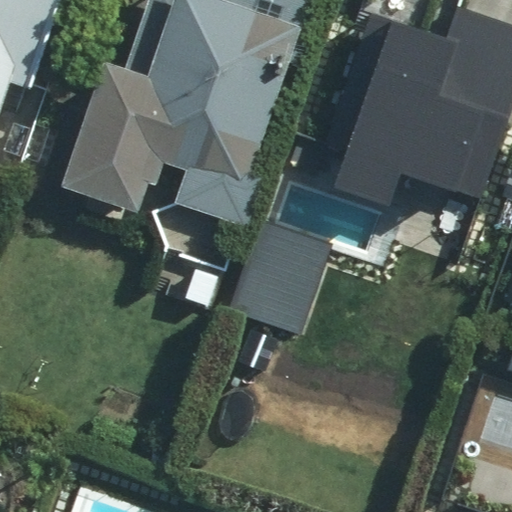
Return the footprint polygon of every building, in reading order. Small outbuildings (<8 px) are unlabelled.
[(0,0),(0,94),(7,73),(30,80),(55,0),(0,0)] [(239,173),(279,47),(299,53),(316,0),(216,0),(214,8),(188,0),(140,0),(117,75),(90,66),(49,197),(125,221),(147,153),(181,164),(167,207),(236,228),(252,177),(239,173)] [(445,89),(332,51),(281,200),(392,237),(411,184),(502,215),(511,185),(511,67),(458,49),(445,89)] [(333,248),(256,221),(223,313),(301,340),(333,248)] [(511,377),(511,319),(496,373),(511,377)]
